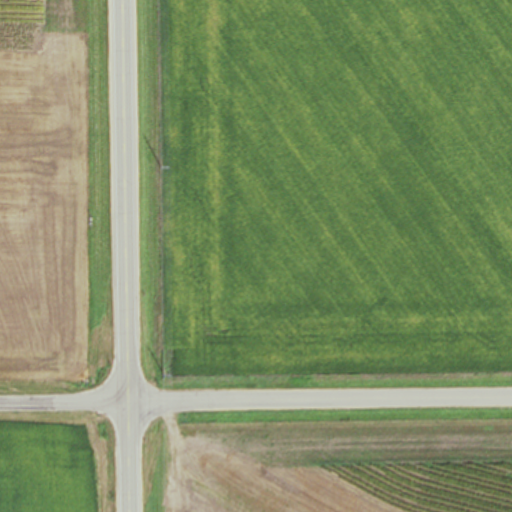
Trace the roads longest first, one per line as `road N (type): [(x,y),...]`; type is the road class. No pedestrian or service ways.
road 1 (primary): [(131,511),(123,0)]
road 2 (secondary): [(511,402),(129,407)]
road 3 (residential): [(0,405),(129,407)]
